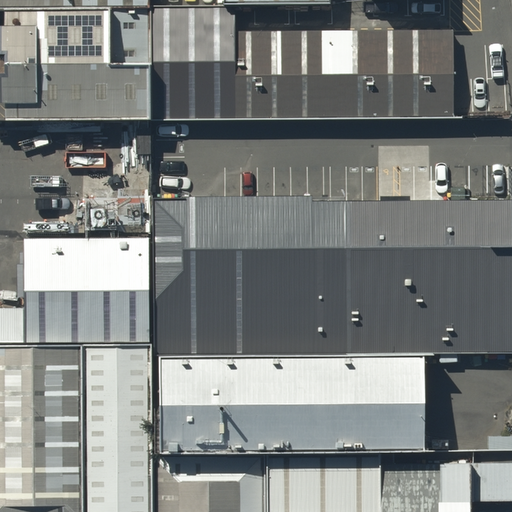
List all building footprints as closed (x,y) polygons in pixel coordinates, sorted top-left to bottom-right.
[(241,16),(0,16),(0,125),(464,123),(463,35),(241,36),(241,16)] [(153,349),(153,357),(423,356),(511,357),(511,203),(153,203),(153,238),(153,349)] [(153,238),(22,241),(25,352),(82,350),(153,349),(153,238)] [(153,511),(153,458),(153,357),(153,349),(82,350),(82,511),(153,511)] [(0,511),(82,511),(82,350),(25,352),(0,351),(0,511)] [(423,356),(153,357),(153,458),(267,457),(380,457),(424,457),(423,356)] [(266,511),(267,457),(153,458),(153,511),(266,511)] [(380,511),(379,466),(380,457),(267,457),(266,511),(380,511)] [(470,511),(471,467),(379,466),(380,511),(470,511)]
